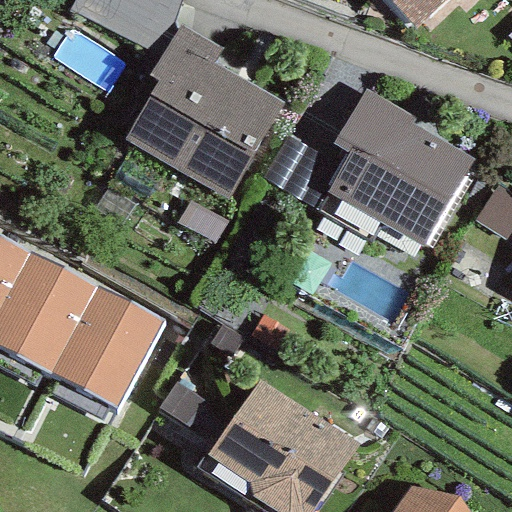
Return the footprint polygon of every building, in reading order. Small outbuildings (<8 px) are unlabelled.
[(173,24),(177,0),(74,0),(67,13),(146,49),(173,24)] [(445,0),(389,0),(415,28),(445,0)] [(157,81),(122,140),(224,200),(281,102),(212,62),(221,50),(180,25),(149,75),(157,81)] [(416,119),(364,88),(331,143),(349,154),(325,194),(419,249),(471,159),(412,125),(416,119)] [(511,194),(500,185),(479,211),(511,237),(511,194)] [(0,308),(28,256),(0,240),(0,308)] [(0,350),(48,376),(93,290),(28,256),(0,308),(0,350)] [(160,326),(93,290),(48,376),(115,411),(160,326)] [(311,511),(357,443),(258,381),(204,456),(247,482),(251,496),(277,511),(311,511)] [(468,511),(459,499),(408,488),(392,511),(468,511)]
